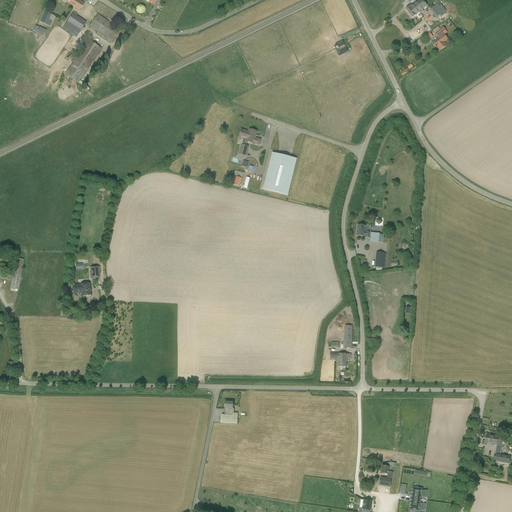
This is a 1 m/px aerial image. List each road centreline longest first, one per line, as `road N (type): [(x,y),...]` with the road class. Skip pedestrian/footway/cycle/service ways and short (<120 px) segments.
road 1 (unclassified): [(362,389),(0,381)]
road 2 (unclassified): [(362,389),(361,321),(342,225),(366,139),(403,101)]
road 3 (unclassified): [(460,511),(480,394),(362,389)]
road 4 (unclassified): [(259,0),(171,33),(139,25),(101,0)]
road 5 (unknown): [(362,389),(357,485),(390,511)]
road 6 (unknown): [(219,386),(193,511)]
road 7 (unclassified): [(511,203),(456,174),(415,123)]
